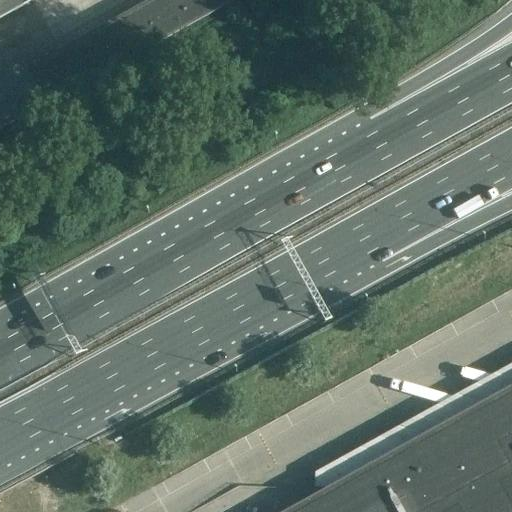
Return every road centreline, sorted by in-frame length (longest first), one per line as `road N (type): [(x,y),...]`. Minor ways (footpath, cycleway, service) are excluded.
road 1 (motorway): [(384,144),(0,359)]
road 2 (motorway): [(0,438),(350,247)]
road 3 (motorway): [(350,247),(511,158)]
road 4 (motorway): [(511,25),(384,144)]
road 5 (motorway): [(350,247),(511,195)]
road 6 (motorway): [(511,74),(384,144)]
